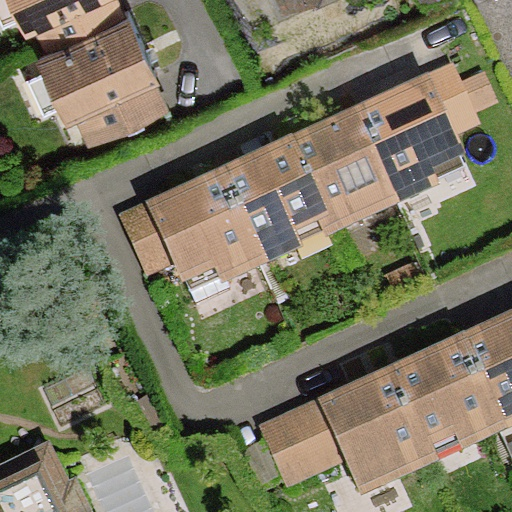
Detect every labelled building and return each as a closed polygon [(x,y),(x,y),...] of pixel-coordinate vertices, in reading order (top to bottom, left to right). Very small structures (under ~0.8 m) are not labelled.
[(60,52),(136,17),(128,0),(29,0),(42,26),(47,24),(60,52)] [(288,0),(293,9),(313,0),(430,0),(432,3),(438,0),(288,0)] [(141,15),(136,17),(60,52),(55,54),(84,117),(88,115),(100,142),(175,108),(162,79),(169,76),(141,15)] [(433,97),(395,114),(437,205),(447,200),(441,185),(474,170),(462,144),(487,132),(481,119),(503,109),(490,81),(468,91),(461,74),(429,89),(433,97)] [(437,205),(395,114),(306,155),(346,245),(437,205)] [(306,155),(231,190),(271,279),(308,264),(302,250),(331,236),(337,248),(346,245),(306,155)] [(271,279),(231,190),(164,221),(159,212),(130,225),(155,281),(180,270),(192,297),(225,282),(232,297),(271,279)] [(511,336),(477,352),(511,429),(511,336)] [(511,429),(477,352),(405,386),(447,476),(511,447),(511,429)] [(447,476),(405,386),(337,417),(333,408),(270,437),(296,494),(355,467),(375,509),(447,476)] [(81,495),(61,453),(0,480),(0,511),(95,511),(87,492),(81,495)]
